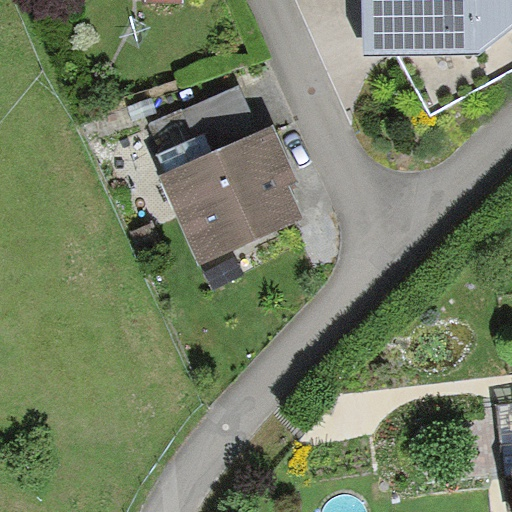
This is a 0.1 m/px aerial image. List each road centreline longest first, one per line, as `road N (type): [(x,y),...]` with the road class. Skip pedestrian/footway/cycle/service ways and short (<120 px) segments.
road 1 (residential): [(385,260),(215,444),(173,511)]
road 2 (residential): [(385,260),(264,0)]
road 3 (residential): [(511,138),(385,260)]
